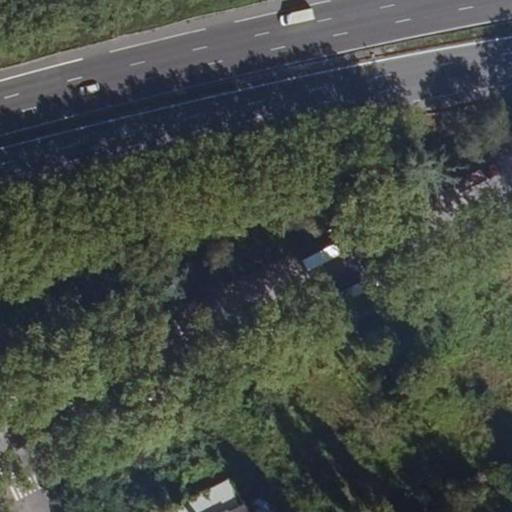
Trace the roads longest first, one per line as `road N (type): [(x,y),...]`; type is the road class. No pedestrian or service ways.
road 1 (tertiary): [(3,432),(511,181)]
road 2 (primary): [(0,174),(295,100),(511,62)]
road 3 (primary): [(411,0),(0,102)]
